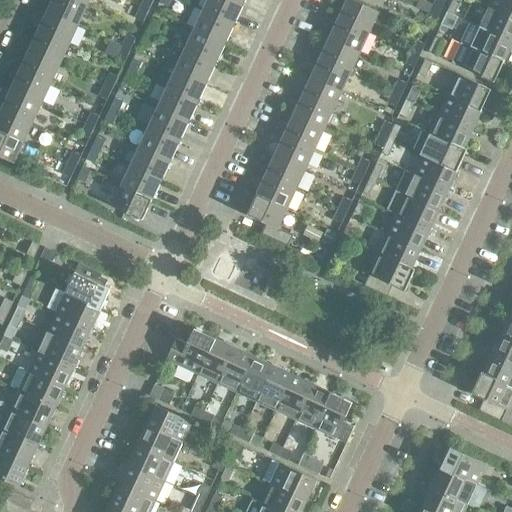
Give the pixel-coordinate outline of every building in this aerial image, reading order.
[(78,25),(87,5),(75,0),(52,0),(48,11),(78,25)] [(149,10),(153,0),(143,0),(141,6),(149,10)] [(234,24),(243,4),(234,0),(208,0),(204,10),(234,24)] [(352,0),(347,0),(339,18),(369,32),(379,12),(352,0)] [(461,0),(460,0),(452,0),(447,12),(454,15),(461,0)] [(511,0),(492,0),(489,6),(511,16),(511,0)] [(437,19),(442,8),(434,4),(428,16),(437,19)] [(144,22),(149,10),(141,6),(136,18),(144,22)] [(511,16),(489,6),(480,27),(511,41),(511,16)] [(225,43),(234,24),(204,10),(195,29),(225,43)] [(69,44),(78,25),(48,11),(39,30),(69,44)] [(458,17),(454,15),(447,12),(441,24),(452,30),(458,17)] [(360,52),(369,32),(339,18),(330,38),(360,52)] [(160,23),(151,19),(146,30),(154,34),(160,23)] [(504,61),(511,43),(511,41),(480,27),(472,23),(463,42),(504,61)] [(216,63),(225,43),(195,29),(186,49),(216,63)] [(60,64),(69,44),(39,30),(30,50),(60,64)] [(146,30),(141,42),(149,46),(154,34),(146,30)] [(131,49),(136,38),(128,34),(123,46),(131,49)] [(442,40),(435,37),(428,52),(436,55),(442,40)] [(351,72),(360,52),(330,38),(321,57),(351,72)] [(417,40),(412,52),(420,56),(425,44),(417,40)] [(494,82),(504,61),(463,42),(453,63),(494,82)] [(125,61),(131,49),(123,46),(117,57),(125,61)] [(207,82),(216,63),(186,49),(176,68),(207,82)] [(51,84),(60,64),(30,50),(20,70),(51,84)] [(414,67),(420,56),(412,52),(406,63),(414,67)] [(342,91),(351,72),(321,57),(311,77),(342,91)] [(141,62),(133,58),(128,70),(136,73),(141,62)] [(425,77),(432,62),(425,59),(418,74),(425,77)] [(198,102),(207,82),(176,68),(167,88),(198,102)] [(42,103),(51,84),(20,70),(11,89),(42,103)] [(128,70),(123,81),(131,85),(136,73),(128,70)] [(113,89),(118,77),(110,73),(104,85),(113,89)] [(481,110),(491,89),(458,74),(448,94),(481,110)] [(333,111),(342,91),(311,77),(302,96),(333,111)] [(399,79),(393,91),(402,95),(407,83),(399,79)] [(107,100),(113,89),(104,85),(99,96),(107,100)] [(406,99),(413,103),(420,88),(413,85),(406,99)] [(189,122),(198,102),(167,88),(158,107),(189,122)] [(33,123),(42,103),(11,89),(2,109),(33,123)] [(402,95),(393,91),(388,103),(396,106),(402,95)] [(472,130),(481,110),(448,94),(439,114),(472,130)] [(324,130),(333,111),(302,96),(293,116),(324,130)] [(123,101),(115,97),(110,109),(118,113),(123,101)] [(413,103),(406,99),(399,114),(407,117),(413,103)] [(179,141),(189,122),(158,107),(149,127),(179,141)] [(0,131),(24,142),(33,123),(2,109),(0,113),(0,131)] [(112,124),(118,113),(110,109),(104,120),(112,124)] [(94,128),(100,116),(92,112),(86,124),(94,128)] [(463,148),(472,130),(439,114),(430,134),(462,148),(462,147),(463,148)] [(314,150),(324,130),(293,116),(284,136),(314,150)] [(389,137),(394,125),(386,121),(380,133),(389,137)] [(89,139),(94,128),(86,124),(81,135),(89,139)] [(389,137),(388,138),(395,141),(402,127),(395,124),(394,125),(389,137)] [(170,161),(179,141),(149,127),(140,147),(170,161)] [(0,155),(14,163),(24,142),(0,131),(0,155)] [(463,148),(462,147),(462,148),(430,134),(422,131),(413,151),(422,155),(423,154),(457,170),(467,150),(463,148)] [(389,137),(380,133),(375,144),(383,148),(388,138),(389,137)] [(105,140),(97,136),(91,148),(100,152),(105,140)] [(305,169),(314,150),(284,136),(275,155),(305,169)] [(388,156),(395,141),(388,138),(383,148),(381,153),(388,156)] [(161,180),(170,161),(140,147),(131,166),(161,180)] [(91,148),(86,159),(94,163),(100,152),(91,148)] [(76,167),(81,155),(73,152),(68,163),(76,167)] [(448,190),(457,170),(423,154),(422,155),(423,156),(415,175),(448,190)] [(296,189),(305,169),(275,155),(266,175),(296,189)] [(365,173),(370,162),(362,158),(357,169),(365,173)] [(71,178),(76,167),(68,163),(59,183),(67,187),(71,178)] [(376,163),(370,178),(377,181),(384,166),(376,163)] [(152,200),(161,180),(131,166),(122,186),(152,200)] [(82,167),(77,179),(85,183),(91,171),(82,167)] [(365,173),(357,169),(351,181),(360,185),(365,173)] [(448,190),(415,175),(406,170),(396,190),(439,210),(448,190)] [(287,209),(296,189),(266,175),(257,194),(287,209)] [(370,196),(377,181),(370,178),(363,192),(370,196)] [(143,220),(152,200),(122,186),(112,206),(143,220)] [(429,229),(439,210),(396,190),(387,210),(396,214),(429,229)] [(278,227),(287,209),(257,194),(247,215),(266,223),(266,224),(267,224),(263,233),(262,233),(261,234),(288,247),(294,235),(278,227)] [(352,201),(344,197),(339,208),(347,212),(352,201)] [(358,202),(351,217),(359,220),(365,206),(358,202)] [(342,224),(347,212),(339,208),(333,220),(342,224)] [(420,249),(429,229),(396,214),(387,234),(420,249)] [(327,229),(321,241),(330,245),(336,233),(327,229)] [(412,267),(420,249),(387,234),(378,254),(409,268),(410,267),(412,267)] [(342,237),(335,252),(343,255),(349,240),(342,237)] [(40,245),(32,241),(26,254),(34,258),(40,245)] [(45,247),(41,256),(53,261),(57,253),(45,247)] [(412,268),(412,267),(410,267),(409,268),(378,254),(369,274),(370,274),(364,285),(387,296),(388,295),(387,295),(391,286),(392,286),(393,285),(405,291),(415,269),(412,268)] [(79,263),(66,292),(101,309),(111,289),(105,286),(107,282),(100,278),(102,274),(79,263)] [(26,274),(18,270),(12,282),(21,286),(26,274)] [(31,300),(40,280),(32,276),(22,296),(31,300)] [(92,329),(101,309),(66,292),(59,289),(49,309),(57,312),(92,329)] [(0,309),(8,313),(13,302),(5,298),(0,308),(0,309)] [(18,306),(13,316),(22,320),(26,310),(18,306)] [(83,349),(92,329),(57,312),(47,332),(83,349)] [(17,329),(22,320),(13,316),(9,325),(17,329)] [(511,316),(502,336),(511,340),(511,316)] [(198,374),(215,338),(194,329),(188,343),(176,338),(167,359),(198,374)] [(74,368),(83,349),(47,332),(38,351),(74,368)] [(511,364),(511,340),(502,336),(493,356),(511,364)] [(15,349),(19,342),(8,337),(4,344),(15,349)] [(218,383),(234,347),(215,338),(198,374),(218,383)] [(237,392),(254,356),(234,347),(218,383),(237,392)] [(65,387),(74,368),(38,351),(29,371),(65,387)] [(257,401),(273,366),(254,356),(237,392),(257,401)] [(511,388),(511,364),(493,356),(485,373),(483,373),(482,375),(511,388)] [(276,410),(293,375),(273,366),(257,401),(276,410)] [(65,387),(29,371),(22,367),(13,387),(20,390),(55,408),(65,387)] [(511,425),(511,388),(482,375),(483,373),(482,372),(471,394),(484,399),(483,400),(484,401),(480,410),(479,409),(479,410),(511,425)] [(296,419),(313,384),(293,375),(276,410),(296,419)] [(315,429),(332,393),(313,384),(296,419),(315,429)] [(175,393),(166,389),(161,401),(169,405),(175,393)] [(47,426),(55,408),(20,390),(11,410),(47,426)] [(352,402),(332,393),(315,429),(347,443),(354,427),(353,426),(343,422),(352,402)] [(156,405),(147,426),(183,442),(192,422),(156,405)] [(201,419),(205,411),(195,406),(191,415),(201,419)] [(37,446),(47,426),(11,410),(2,430),(37,446)] [(214,415),(205,411),(201,419),(210,424),(214,415)] [(240,438),(244,429),(234,425),(230,433),(240,438)] [(174,462),(183,442),(147,426),(138,445),(174,462)] [(253,434),(244,429),(240,438),(249,442),(253,434)] [(0,452),(28,466),(37,446),(2,430),(0,433),(0,452)] [(231,451),(235,442),(226,438),(222,446),(231,451)] [(245,447),(235,442),(231,451),(241,455),(245,447)] [(279,456),(283,447),(273,443),(269,451),(279,456)] [(164,481),(174,462),(138,445),(129,465),(164,481)] [(292,452),(283,447),(279,456),(289,460),(292,452)] [(450,447),(440,469),(476,486),(486,464),(450,447)] [(0,477),(19,486),(28,466),(0,452),(0,477)] [(222,471),(226,462),(216,458),(212,466),(222,471)] [(263,480),(271,483),(307,500),(316,480),(272,459),(263,480)] [(316,459),(311,470),(310,470),(319,474),(324,463),(316,459)] [(221,478),(223,479),(228,481),(235,467),(228,463),(221,478)] [(155,501),(164,481),(129,465),(120,484),(155,501)] [(476,486),(440,469),(431,489),(467,506),(476,486)] [(203,483),(197,496),(205,500),(211,487),(203,483)] [(281,511),(300,511),(307,500),(271,483),(262,503),(281,511)] [(127,511),(150,511),(155,501),(120,484),(111,504),(127,511)] [(12,489),(11,490),(6,501),(29,511),(29,510),(34,500),(34,501),(34,500),(12,489)] [(463,511),(467,506),(431,489),(422,509),(429,511),(463,511)] [(224,497),(216,494),(215,493),(211,503),(219,507),(224,497)] [(195,511),(199,511),(205,500),(197,496),(190,510),(195,511)] [(281,511),(262,503),(252,499),(246,511),(281,511)] [(216,511),(219,507),(211,503),(206,511),(216,511)]
